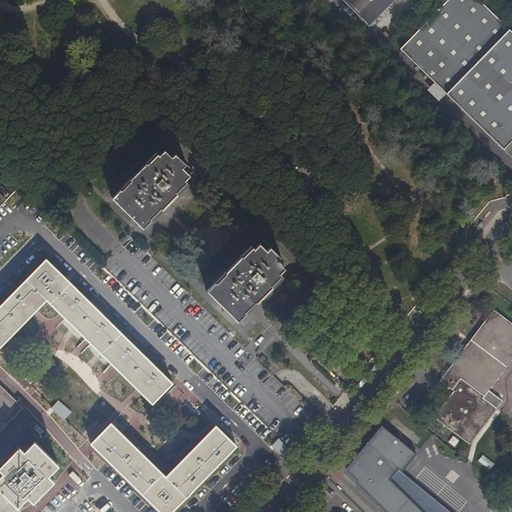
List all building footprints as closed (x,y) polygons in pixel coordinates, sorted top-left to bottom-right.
[(342,0),(369,26),(395,0),(342,0)] [(504,150),(511,141),(511,32),(478,0),(448,0),(400,49),(504,150)] [(112,197),(144,228),(162,210),(164,212),(164,211),(167,208),(165,206),(171,200),(169,198),(175,192),(177,194),(180,196),(180,195),(178,193),(188,183),(185,180),(194,171),(176,153),(173,157),(165,150),(160,155),(157,152),(112,197)] [(164,211),(180,196),(177,194),(175,192),(169,198),(171,200),(165,206),(167,208),(164,211)] [(258,304),(259,304),(259,303),(261,300),(259,299),(265,293),(263,291),(269,284),(271,286),(272,286),(274,288),(275,287),(273,285),(283,275),(280,273),(285,267),(282,265),(284,263),(279,259),(281,257),(263,239),(254,248),(251,245),(208,289),(238,320),(256,302),(258,304)] [(173,383),(47,259),(0,306),(0,347),(47,299),(153,403),(173,383)] [(259,303),(259,304),(274,288),(272,286),(271,286),(269,284),(263,291),(265,293),(259,299),(261,300),(259,303)] [(511,359),(511,323),(494,310),(440,381),(454,391),(434,418),(469,445),(502,401),(489,391),(511,359)] [(0,430),(22,408),(0,386),(0,430)] [(91,443),(160,511),(170,511),(236,445),(215,426),(165,477),(111,423),(91,443)] [(356,483),(385,511),(422,511),(388,478),(397,468),(400,471),(417,454),(386,430),(370,446),(371,447),(347,471),(357,481),(356,483)] [(0,511),(20,511),(17,508),(27,498),(33,504),(54,483),(49,477),(59,467),(35,444),(25,454),(20,449),(9,459),(14,465),(0,478),(0,511)] [(489,470),(493,464),(481,455),(477,461),(489,470)] [(449,511),(400,471),(397,468),(388,478),(422,511),(449,511)]
